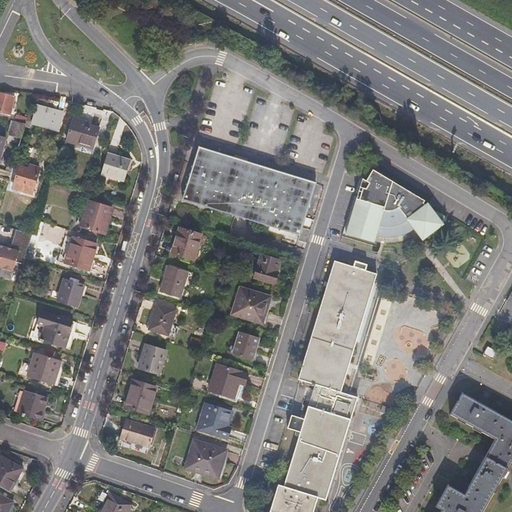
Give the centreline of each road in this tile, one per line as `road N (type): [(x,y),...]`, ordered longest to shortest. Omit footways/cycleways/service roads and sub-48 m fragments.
road 1 (residential): [(347,131),(243,483),(224,508)]
road 2 (motorway): [(274,14),(511,155)]
road 3 (tertiary): [(149,210),(72,455)]
road 4 (motorway): [(307,0),(511,118)]
road 5 (residential): [(144,92),(188,61),(220,57),(347,131)]
road 6 (residential): [(511,252),(412,430)]
road 7 (residential): [(347,131),(511,225)]
road 8 (motorway): [(511,89),(356,0)]
road 9 (residential): [(224,508),(72,455)]
road 10 (tertiary): [(95,95),(135,122),(151,146),(149,210)]
road 11 (tertiary): [(149,210),(165,150),(144,92)]
road 12 (tertiary): [(144,92),(63,0)]
